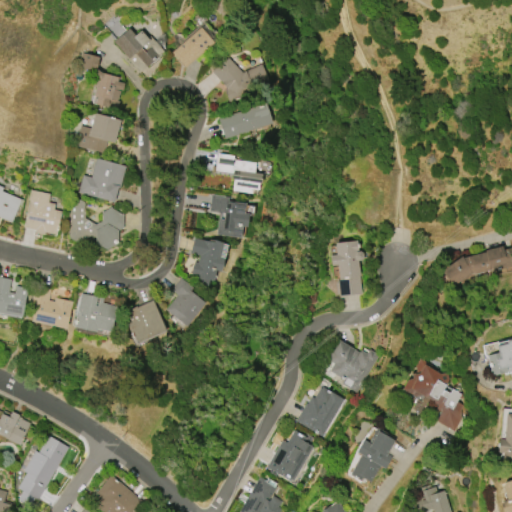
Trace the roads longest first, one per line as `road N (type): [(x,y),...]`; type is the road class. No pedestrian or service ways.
road 1 (residential): [(108,276),(142,283),(164,268),(199,114),(186,85),(160,84),(144,98),(144,235),(108,276)]
road 2 (residential): [(207,511),(255,445),(310,334),(375,307),(392,287),(395,261)]
road 3 (track): [(340,0),(398,156),(395,261)]
road 4 (residential): [(184,511),(108,443),(0,382)]
